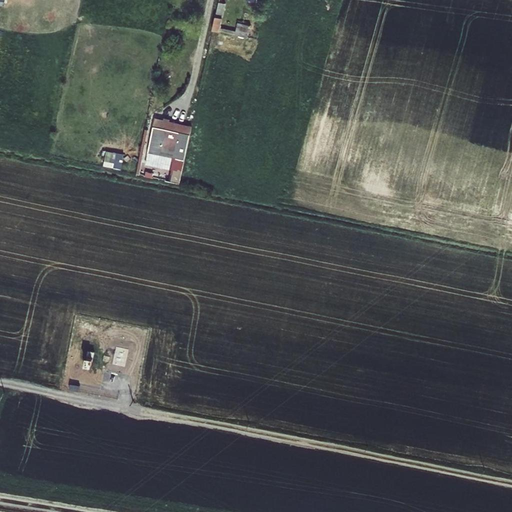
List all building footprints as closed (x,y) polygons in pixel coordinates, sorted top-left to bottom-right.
[(226,4),(219,2),(213,30),(220,32),(226,4)] [(242,10),(240,18),(246,19),(250,20),(252,12),(242,10)] [(251,25),(245,24),(239,23),(236,35),(248,38),(251,25)] [(149,151),(186,159),(191,134),(172,131),(154,127),(149,151)] [(95,352),(89,351),(86,364),(92,366),(95,352)]
